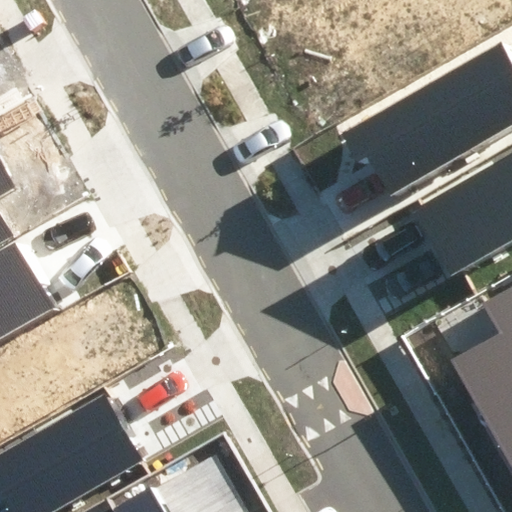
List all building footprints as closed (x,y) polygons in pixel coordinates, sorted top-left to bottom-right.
[(394,199),(511,131),(511,46),(508,39),(341,135),(356,161),(368,154),(394,199)] [(511,241),(511,153),(411,212),(449,277),(511,241)] [(0,242),(16,233),(0,204),(0,200),(18,191),(0,159),(0,242)] [(0,339),(54,308),(14,241),(0,249),(0,339)] [(453,360),(511,464),(511,290),(483,306),(499,335),(453,360)] [(51,511),(145,458),(107,392),(0,453),(0,492),(11,511),(51,511)] [(173,511),(157,484),(112,510),(113,511),(173,511)]
